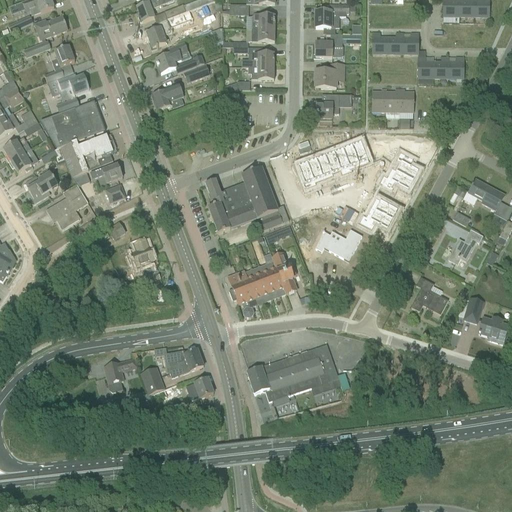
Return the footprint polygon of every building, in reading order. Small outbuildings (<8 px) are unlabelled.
[(36,0),(35,0),(22,5),(25,14),(29,13),(30,15),(31,19),(41,16),(44,15),(54,11),(49,0),(44,0),(40,2),(37,3),(36,0)] [(138,19),(140,26),(142,25),(142,26),(154,22),(150,12),(160,9),(175,3),(174,0),(149,0),(146,1),(148,7),(137,11),(140,18),(138,19)] [(164,15),(167,23),(188,15),(212,6),(212,5),(215,4),(215,5),(221,3),(221,1),(219,2),(218,0),(205,0),(183,9),(183,8),(164,15)] [(443,0),(443,19),(458,19),(459,4),(450,4),(450,0),(443,0)] [(458,19),(473,20),(473,4),(474,4),(473,0),(466,0),(466,4),(459,4),(458,19)] [(473,20),(489,20),(488,0),(481,0),(482,4),(474,4),(473,4),(473,20)] [(153,35),(147,37),(151,47),(149,47),(152,54),(158,52),(158,50),(166,47),(163,38),(177,33),(176,30),(189,25),(190,25),(191,26),(217,17),(216,15),(222,14),(221,1),(221,3),(215,5),(215,14),(212,6),(188,15),(167,23),(160,26),(157,27),(159,32),(153,35)] [(316,15),(315,31),(325,32),(331,32),(335,32),(339,32),(339,20),(346,20),(346,17),(349,17),(349,15),(349,9),(339,9),(339,7),(331,7),(331,8),(321,7),(321,8),(322,8),(322,15),(316,15)] [(8,29),(11,35),(33,26),(30,19),(8,29)] [(246,32),(274,32),(274,20),(252,20),(247,20),(246,32)] [(34,28),(40,43),(51,39),(52,40),(67,34),(62,21),(48,26),(46,23),(34,28)] [(353,29),(352,34),(355,37),(359,36),(360,32),(358,28),(353,29)] [(208,36),(214,51),(223,47),(222,32),(208,36)] [(246,45),(248,45),(252,45),(274,45),(274,32),(246,32),(246,45)] [(372,57),(388,57),(388,41),(380,41),(380,37),(373,37),(372,57)] [(388,57),(403,57),(403,41),(403,37),(396,37),(396,41),(388,41),(388,57)] [(403,57),(418,57),(418,37),(411,37),(411,41),(403,41),(403,57)] [(315,61),(332,62),(332,61),(342,61),(342,60),(343,61),(343,51),(342,50),(342,39),(331,38),(330,46),(315,45),(315,61)] [(27,61),(29,64),(33,62),(31,59),(50,52),(48,45),(43,46),(24,54),(27,61)] [(156,63),(161,77),(176,72),(177,72),(175,68),(174,65),(181,63),(180,58),(188,55),(184,46),(180,48),(168,52),(171,58),(156,63)] [(55,56),(49,58),(52,64),(57,62),(61,71),(66,69),(70,67),(75,65),(69,50),(59,53),(55,55),(55,56)] [(193,61),(175,68),(177,72),(176,72),(177,76),(205,66),(201,57),(192,60),(193,61)] [(248,71),(274,71),(274,58),(248,57),(248,63),(241,63),(241,70),(248,71)] [(418,81),(433,81),(433,65),(425,65),(425,61),(418,61),(418,81)] [(433,81),(448,81),(448,66),(448,61),(441,61),(441,65),(433,65),(433,81)] [(448,81),(463,81),(463,62),(456,61),(456,66),(448,66),(448,81)] [(315,74),(315,91),(325,91),(336,91),(336,86),(336,81),(344,81),(344,67),(330,67),(330,74),(325,74),(315,74)] [(183,76),(187,87),(210,79),(206,68),(183,76)] [(251,83),(274,83),(274,71),(248,71),(248,77),(251,77),(251,83)] [(55,74),(45,78),(45,79),(47,86),(57,82),(64,80),(61,72),(55,74)] [(2,90),(6,97),(7,98),(18,91),(14,84),(7,74),(3,76),(9,86),(2,90)] [(66,81),(58,83),(62,97),(60,97),(63,104),(68,102),(75,100),(74,98),(79,96),(84,95),(89,93),(84,77),(76,80),(75,77),(66,81)] [(230,88),(224,90),(224,96),(229,95),(233,93),(237,93),(237,85),(230,88)] [(160,95),(151,99),(157,115),(172,109),(170,103),(182,98),(178,87),(165,91),(166,93),(160,95)] [(10,108),(12,111),(25,103),(19,93),(18,91),(7,98),(6,97),(4,99),(10,108)] [(371,115),(386,115),(386,93),(381,92),(381,95),(372,95),(371,115)] [(386,115),(399,116),(400,93),(395,93),(395,95),(386,95),(386,93),(386,115)] [(399,116),(413,116),(414,95),(404,95),(404,93),(400,93),(399,116)] [(314,108),(314,122),(332,122),(332,117),(338,118),(339,110),(339,105),(351,105),(351,98),(339,98),(326,98),(326,108),(324,108),(321,108),(314,108)] [(75,102),(57,109),(60,117),(64,116),(72,113),(79,110),(75,102)] [(0,107),(0,124),(12,117),(5,121),(1,114),(8,110),(5,105),(0,107)] [(57,152),(56,153),(77,145),(96,138),(105,135),(94,105),(53,120),(41,125),(57,152)] [(21,120),(28,131),(38,126),(30,114),(21,120)] [(0,124),(0,140),(20,129),(17,124),(12,117),(0,124)] [(24,134),(28,140),(41,132),(38,126),(28,131),(24,134)] [(65,163),(72,181),(104,168),(113,165),(110,157),(113,156),(113,155),(116,154),(116,152),(112,139),(111,140),(110,138),(107,139),(79,149),(77,145),(56,153),(59,159),(62,164),(65,163)] [(12,148),(3,153),(7,159),(5,160),(8,166),(10,164),(11,165),(25,156),(21,150),(27,147),(23,141),(12,148)] [(352,148),(351,148),(359,169),(360,169),(369,166),(361,145),(352,148)] [(343,152),(342,152),(350,173),(351,173),(359,169),(351,148),(343,152)] [(342,152),(333,155),(341,174),(340,174),(342,179),(342,178),(351,175),(352,175),(351,173),(350,173),(342,152)] [(45,168),(55,161),(59,159),(56,153),(41,162),(45,168)] [(333,155),(324,159),(332,177),(340,174),(341,174),(333,155)] [(29,163),(25,156),(11,165),(9,167),(12,172),(14,171),(18,177),(23,174),(24,177),(31,173),(29,170),(38,165),(34,159),(29,163)] [(396,174),(413,184),(419,174),(409,169),(413,162),(400,156),(396,163),(400,165),(396,174)] [(324,159),(315,162),(323,183),(332,180),(333,179),(332,177),(324,159)] [(315,162),(306,166),(314,187),(315,186),(323,183),(315,162)] [(306,166),(297,169),(301,179),(304,188),(306,192),(316,189),(315,186),(314,187),(306,166)] [(98,182),(101,190),(123,181),(118,168),(102,174),(102,173),(90,178),(93,184),(98,182)] [(208,211),(218,237),(227,233),(258,222),(259,226),(280,218),(277,211),(262,171),(241,179),(243,184),(244,186),(220,195),(209,199),(213,209),(208,211)] [(383,179),(379,186),(392,193),(395,187),(408,194),(413,184),(396,174),(392,172),(387,181),(383,179)] [(34,181),(26,186),(29,192),(28,193),(31,198),(28,200),(33,208),(42,203),(50,198),(48,195),(52,193),(50,190),(56,186),(48,173),(42,177),(44,180),(38,183),(37,180),(34,181)] [(205,187),(209,199),(220,195),(216,183),(205,187)] [(481,206),(496,214),(504,198),(476,183),(468,197),(483,204),(481,206)] [(66,194),(77,213),(88,207),(77,188),(66,194)] [(106,194),(110,206),(125,201),(120,188),(106,194)] [(375,188),(370,199),(376,202),(370,211),(392,223),(398,213),(396,212),(386,207),(391,197),(375,188)] [(461,200),(464,193),(456,189),(452,196),(461,200)] [(54,221),(62,234),(81,223),(76,214),(68,201),(46,213),(52,222),(54,221)] [(259,226),(262,235),(283,227),(283,226),(289,224),(283,209),(277,211),(280,218),(259,226)] [(363,219),(359,226),(372,233),(375,227),(387,233),(392,223),(370,211),(366,220),(363,219)] [(452,223),(466,230),(470,222),(457,215),(452,223)] [(492,225),(504,229),(506,222),(494,219),(492,225)] [(499,239),(506,243),(511,231),(511,225),(507,224),(499,239)] [(108,234),(114,243),(125,236),(119,226),(108,234)] [(289,229),(265,239),(268,248),(278,244),(278,242),(292,237),(289,229)] [(459,242),(448,262),(457,267),(460,262),(466,265),(476,245),(479,247),(483,239),(480,238),(471,233),(465,243),(466,243),(465,246),(464,245),(459,242)] [(323,252),(349,265),(362,240),(350,234),(345,245),(346,245),(345,248),(339,245),(339,246),(329,242),(331,239),(323,236),(315,252),(322,255),(323,252)] [(94,243),(97,247),(109,239),(107,235),(94,243)] [(135,266),(138,271),(154,264),(146,242),(134,247),(137,255),(126,259),(130,268),(135,266)] [(0,283),(3,285),(16,264),(5,246),(1,248),(0,246),(0,283)] [(245,321),(250,322),(254,317),(252,311),(297,294),(292,282),(296,281),(296,279),(294,272),(292,272),(288,273),(282,258),(272,262),(273,265),(244,276),(243,275),(228,280),(233,293),(229,295),(233,305),(237,304),(239,308),(242,307),(244,313),(243,315),(245,321)] [(149,278),(151,285),(161,282),(158,275),(149,278)] [(423,309),(441,318),(448,303),(431,294),(434,288),(420,281),(416,289),(421,292),(411,311),(419,315),(423,309)] [(453,306),(460,309),(463,304),(462,304),(468,292),(463,290),(458,301),(457,300),(453,306)] [(305,300),(305,307),(312,307),(312,306),(349,304),(349,298),(305,300)] [(482,306),(470,302),(464,323),(476,327),(482,306)] [(503,347),(508,330),(502,328),(504,324),(492,320),(490,324),(483,322),(478,337),(488,340),(487,343),(503,347)] [(249,374),(246,375),(254,398),(265,395),(269,406),(272,405),(278,403),(279,407),(288,404),(287,400),(310,392),(312,396),(340,387),(337,379),(327,348),(249,374)] [(169,374),(172,382),(203,370),(197,353),(185,357),(185,354),(166,357),(169,374)] [(110,394),(113,396),(123,393),(120,385),(124,384),(121,375),(124,375),(137,372),(134,365),(119,368),(119,366),(104,370),(110,394)] [(144,389),(148,399),(164,393),(156,371),(140,377),(145,389),(144,389)] [(188,397),(192,404),(199,402),(200,402),(213,397),(207,382),(194,387),(186,390),(188,397)] [(128,401),(115,404),(118,419),(131,416),(128,401)] [(177,423),(203,424),(203,411),(178,411),(177,423)]
